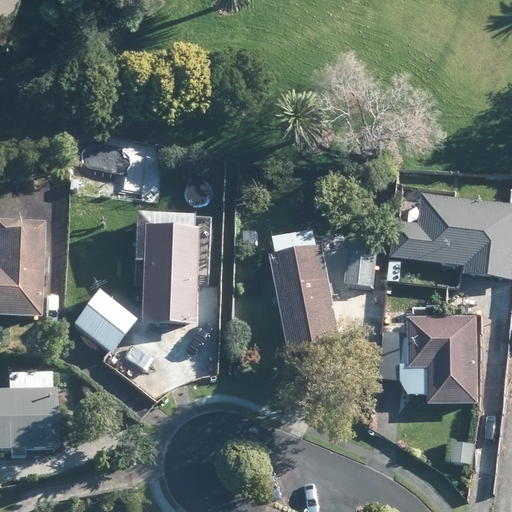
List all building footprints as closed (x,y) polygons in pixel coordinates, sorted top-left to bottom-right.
[(0,0),(0,38),(0,39),(17,0),(0,0)] [(215,223),(217,188),(200,186),(198,211),(205,222),(215,223)] [(511,205),(459,200),(425,196),(422,226),(399,223),(397,223),(393,260),(466,268),(466,275),(511,280),(511,205)] [(43,319),(45,225),(0,224),(0,317),(33,319),(43,319)] [(199,242),(199,232),(145,230),(143,285),(141,324),(196,326),(198,275),(199,242)] [(347,286),(374,290),(379,247),(352,245),(350,258),(348,272),(347,286)] [(334,289),(326,252),(325,248),(277,257),(274,258),(292,353),(319,348),(344,343),(338,311),(335,295),(334,289)] [(251,275),(248,264),(238,266),(241,277),(251,275)] [(137,321),(127,313),(99,292),(74,325),(112,354),(137,321)] [(431,406),(482,406),(481,318),(440,319),(412,319),(412,321),(412,370),(431,370),(431,406)] [(405,334),(390,333),(388,333),(384,361),(405,363),(408,335),(405,334)] [(59,449),(57,383),(53,383),(53,374),(9,375),(10,393),(0,393),(0,450),(11,450),(11,458),(26,457),(26,450),(59,449)]
